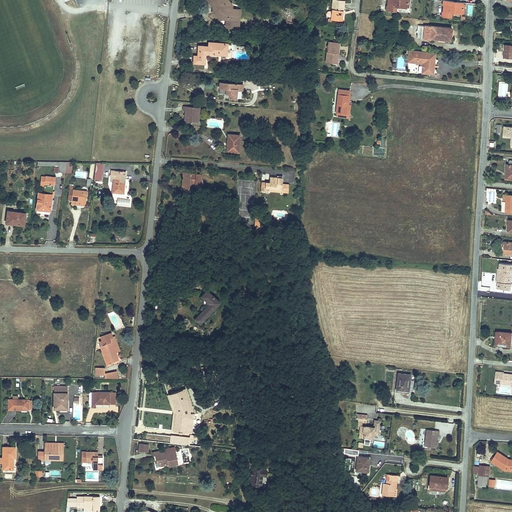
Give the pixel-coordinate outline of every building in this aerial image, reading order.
[(208,0),(214,6),(218,9),(216,12),(221,17),(224,14),(226,14),(226,17),(227,17),(230,17),(229,25),(238,26),(240,7),(233,7),(229,7),(226,2),(227,0),(208,0)] [(333,0),(331,19),(340,20),(341,12),(343,12),(344,2),(333,0)] [(385,11),(396,12),(396,8),(405,9),(405,0),(386,0),(387,0),(387,6),(385,6),(385,11)] [(462,2),(442,0),(441,5),(442,5),(442,12),(441,12),(440,17),(451,18),(451,13),(461,14),(462,2)] [(427,26),(426,39),(432,40),(432,39),(452,40),(453,28),(427,26)] [(210,43),(209,53),(225,54),(226,44),(210,43)] [(327,45),(325,63),(335,64),(337,55),(335,54),(336,46),(327,45)] [(410,57),(409,63),(422,64),(422,73),(434,74),(435,59),(423,58),(423,52),(410,52),(410,57)] [(509,90),(509,82),(500,83),(501,97),(507,96),(506,90),(509,90)] [(221,83),(220,92),(230,93),(230,98),(237,98),(237,90),(240,90),(241,84),(221,83)] [(348,107),(349,93),(337,92),(335,114),(345,115),(346,107),(348,107)] [(200,107),(184,105),(184,110),(186,110),(185,114),(186,114),(186,115),(185,115),(185,121),(199,122),(200,107)] [(348,119),(349,107),(348,107),(346,107),(345,115),(335,114),(335,118),(348,119)] [(327,121),(326,136),(338,136),(339,122),(327,121)] [(229,136),(228,151),(238,152),(240,137),(229,136)] [(67,163),(38,162),(38,166),(59,167),(59,172),(65,173),(67,163)] [(110,172),(109,179),(113,179),(112,194),(123,195),(125,181),(124,180),(124,177),(125,177),(125,173),(110,172)] [(192,172),(184,172),(183,187),(191,187),(191,184),(191,181),(196,181),(196,185),(202,185),(203,173),(197,173),(197,175),(192,175),(192,172)] [(39,194),(37,210),(51,211),(53,185),(54,185),(55,178),(45,177),(45,184),(47,185),(47,188),(44,188),(44,191),(47,192),(46,195),(39,194)] [(262,192),(271,193),(271,190),(284,190),(284,185),(285,180),(279,179),(271,179),(271,184),(263,184),(262,192)] [(72,206),(83,206),(83,203),(86,203),(87,192),(69,191),(68,201),(72,202),(72,206)] [(131,207),(131,199),(118,199),(117,206),(131,207)] [(8,212),(8,226),(16,226),(16,225),(25,226),(26,214),(8,212)] [(511,242),(504,242),(503,247),(505,247),(504,253),(511,254),(511,256),(511,242)] [(510,289),(511,272),(511,264),(500,263),(499,269),(498,268),(497,282),(498,282),(497,288),(510,289)] [(210,303),(195,320),(200,325),(220,302),(206,291),(201,296),(210,303)] [(497,332),(496,337),(497,337),(497,344),(503,345),(503,346),(509,346),(510,333),(497,332)] [(109,340),(111,339),(110,335),(99,339),(100,342),(98,343),(105,364),(116,361),(114,355),(109,340)] [(113,339),(111,339),(109,340),(114,355),(119,353),(113,339)] [(502,372),(494,372),(493,379),(501,380),(501,383),(509,384),(511,387),(511,374),(502,373),(502,372)] [(399,374),(397,391),(409,392),(411,375),(399,374)] [(55,387),(54,410),(60,410),(60,407),(67,408),(67,387),(55,387)] [(185,390),(182,391),(188,409),(191,408),(185,390)] [(181,432),(186,433),(188,418),(193,413),(191,408),(188,409),(182,391),(171,395),(176,412),(174,431),(179,432),(179,433),(181,433),(181,432)] [(91,394),(90,405),(113,405),(120,405),(120,394),(91,394)] [(171,395),(168,396),(174,413),(172,431),(174,431),(176,412),(171,395)] [(19,401),(13,401),(13,410),(31,411),(32,401),(19,401)] [(368,416),(357,415),(359,422),(363,423),(367,423),(368,416)] [(363,423),(359,422),(358,426),(361,426),(360,438),(373,439),(374,435),(379,436),(381,421),(377,422),(377,425),(375,425),(374,428),(363,426),(363,423)] [(432,447),(437,448),(438,442),(438,435),(440,435),(440,431),(427,430),(425,447),(432,447)] [(190,443),(191,437),(148,434),(147,440),(190,443)] [(149,445),(139,444),(138,452),(148,453),(149,445)] [(57,448),(46,448),(46,459),(63,460),(63,446),(57,446),(57,448)] [(1,457),(1,464),(4,464),(4,469),(14,469),(14,457),(16,457),(16,449),(4,448),(4,457),(1,457)] [(174,451),(162,454),(161,450),(151,452),(152,455),(154,455),(156,462),(158,462),(159,465),(166,463),(167,467),(177,465),(174,451)] [(86,452),(86,463),(93,463),(93,469),(101,470),(102,458),(97,458),(93,458),(93,453),(86,452)] [(497,452),(491,461),(499,466),(504,469),(511,469),(511,460),(508,460),(509,458),(497,452)] [(358,456),(357,471),(368,472),(370,458),(358,456)] [(480,465),(480,474),(489,475),(489,470),(486,470),(486,466),(480,465)] [(250,468),(249,483),(260,484),(261,475),(264,475),(265,469),(250,468)] [(432,477),(431,487),(447,488),(448,478),(432,477)] [(397,480),(387,480),(387,484),(384,484),(384,495),(394,496),(394,487),(397,487),(397,480)] [(66,497),(66,505),(77,505),(77,506),(85,506),(93,507),(93,510),(99,511),(99,496),(84,496),(84,497),(76,496),(76,497),(66,497)]
